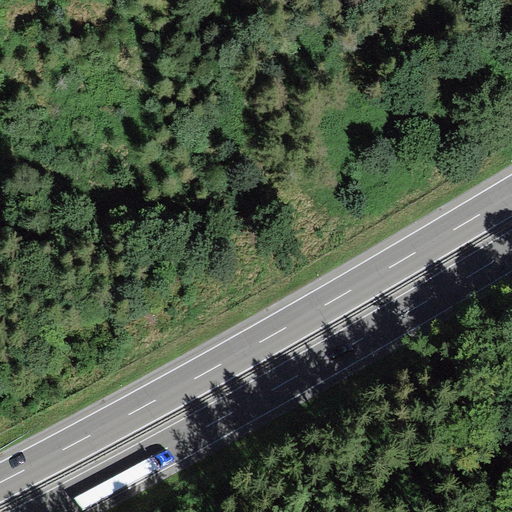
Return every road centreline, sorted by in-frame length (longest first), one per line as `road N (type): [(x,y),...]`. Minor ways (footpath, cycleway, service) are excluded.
road 1 (motorway): [(511,193),(0,481)]
road 2 (motorway): [(45,511),(511,251)]
